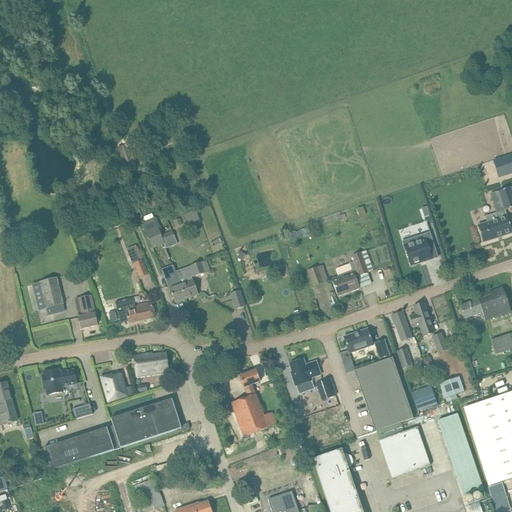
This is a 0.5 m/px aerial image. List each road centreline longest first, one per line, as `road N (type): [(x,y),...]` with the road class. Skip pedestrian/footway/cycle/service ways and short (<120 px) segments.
road 1 (track): [(173,338),(171,309),(109,147)]
road 2 (residential): [(324,330),(511,263)]
road 3 (residential): [(188,354),(173,338),(157,336),(0,364)]
road 4 (residential): [(237,511),(188,354)]
road 5 (residential): [(188,354),(324,330)]
